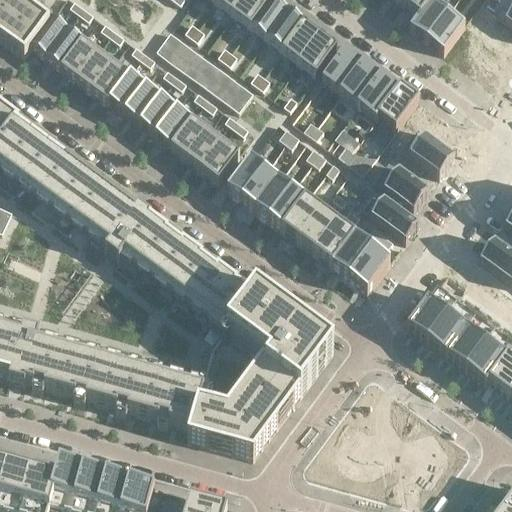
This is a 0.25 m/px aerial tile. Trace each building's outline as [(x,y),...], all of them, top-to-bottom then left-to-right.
[(0,0),(0,46),(23,64),(30,54),(30,53),(48,29),(47,29),(51,25),(17,0),(0,0)] [(178,0),(172,0),(170,4),(179,11),(184,4),(178,0)] [(203,0),(216,9),(222,0),(203,0)] [(222,0),(216,9),(233,21),(248,0),(222,0)] [(248,0),(233,21),(249,33),(270,5),(269,4),(266,0),(248,0)] [(388,0),(393,4),(396,8),(401,9),(402,10),(409,0),(388,0)] [(409,0),(402,10),(418,22),(430,7),(435,0),(409,0)] [(270,5),(249,33),(265,46),(286,17),(270,5)] [(73,7),(69,13),(78,20),(83,14),(73,7)] [(418,22),(409,35),(426,48),(447,19),(430,7),(418,22)] [(502,12),(495,21),(511,33),(511,16),(511,18),(502,12)] [(83,14),(78,20),(87,27),(92,21),(83,14)] [(286,17),(265,46),(282,58),(303,29),(286,17)] [(447,19),(426,48),(443,60),(464,32),(447,19)] [(48,29),(30,53),(30,54),(45,65),(66,36),(51,25),(47,29),(48,29)] [(192,29),(185,39),(191,43),(198,34),(192,29)] [(303,29),(282,58),(298,70),(319,41),(303,29)] [(104,30),(100,36),(109,43),(114,37),(104,30)] [(198,34),(191,43),(197,48),(204,38),(198,34)] [(66,36),(45,65),(61,76),(82,48),(66,36)] [(114,37),(109,43),(118,50),(123,44),(114,37)] [(511,48),(497,37),(482,58),(511,80),(511,48)] [(169,38),(155,57),(171,69),(178,59),(172,55),(179,45),(169,38)] [(319,41),(298,70),(315,82),(336,54),(319,41)] [(179,45),(172,55),(178,59),(185,50),(179,45)] [(82,48),(61,76),(76,88),(97,59),(82,48)] [(185,50),(178,59),(184,64),(191,54),(185,50)] [(135,53),(131,59),(140,66),(145,60),(135,53)] [(191,54),(184,64),(190,68),(197,59),(191,54)] [(224,54),(217,63),(224,68),(231,58),(224,54)] [(344,57),(321,88),(339,102),(362,70),(344,57)] [(231,58),(224,68),(230,72),(237,63),(231,58)] [(511,80),(482,58),(467,78),(499,102),(511,84),(511,80)] [(97,59),(76,88),(91,99),(113,70),(97,59)] [(178,59),(171,69),(177,73),(184,64),(178,59)] [(197,59),(190,68),(196,72),(203,63),(197,59)] [(145,60),(140,66),(150,73),(154,67),(145,60)] [(203,63),(196,72),(202,77),(209,68),(203,63)] [(184,64),(177,73),(183,77),(190,68),(184,64)] [(190,68),(183,77),(189,82),(196,72),(190,68)] [(209,68),(202,77),(208,81),(215,72),(209,68)] [(113,70),(91,99),(108,111),(109,109),(108,109),(128,82),(113,70)] [(362,70),(339,102),(357,114),(380,83),(362,70)] [(196,72),(189,82),(195,86),(202,77),(196,72)] [(215,72),(208,81),(214,86),(221,76),(215,72)] [(167,76),(162,82),(171,89),(176,83),(167,76)] [(221,76),(214,86),(220,90),(227,81),(221,76)] [(202,77),(195,86),(201,91),(208,81),(202,77)] [(257,78),(250,87),(256,92),(263,82),(257,78)] [(128,82),(108,109),(109,109),(124,121),(145,92),(129,80),(128,82)] [(208,81),(201,91),(207,95),(214,86),(208,81)] [(227,81),(220,90),(226,95),(233,85),(227,81)] [(263,82),(256,92),(263,97),(270,87),(263,82)] [(176,83),(171,89),(181,96),(185,90),(176,83)] [(380,83),(357,114),(375,128),(377,125),(376,124),(397,96),(396,96),(380,83)] [(233,85),(226,95),(232,99),(239,90),(233,85)] [(214,86),(207,95),(213,100),(220,90),(214,86)] [(220,90),(213,100),(219,104),(226,95),(220,90)] [(239,90),(232,99),(238,104),(245,94),(239,90)] [(145,92),(124,121),(140,132),(161,104),(145,92)] [(397,96),(376,124),(377,125),(395,137),(418,106),(399,92),(396,96),(397,96)] [(245,94),(238,104),(244,108),(251,99),(245,94)] [(226,95),(219,104),(225,108),(232,99),(226,95)] [(198,99),(193,105),(202,112),(207,106),(198,99)] [(232,99),(225,108),(231,113),(238,104),(232,99)] [(290,103),(283,113),(289,117),(296,108),(290,103)] [(161,104),(140,132),(155,144),(176,115),(161,104)] [(238,104),(231,113),(237,117),(244,108),(238,104)] [(207,106),(202,112),(212,119),(216,113),(207,106)] [(0,111),(0,178),(2,180),(1,182),(11,190),(13,188),(20,193),(18,195),(29,203),(30,200),(37,205),(35,208),(46,215),(48,213),(54,218),(53,220),(63,228),(65,226),(72,231),(70,233),(81,241),(82,239),(89,244),(87,246),(98,254),(100,252),(105,256),(104,258),(118,269),(120,266),(129,274),(131,271),(138,276),(136,279),(147,286),(148,284),(155,289),(153,291),(164,299),(166,297),(172,302),(171,304),(181,312),(183,310),(190,315),(188,317),(199,325),(200,323),(207,328),(205,330),(216,338),(218,336),(224,340),(227,337),(252,303),(252,302),(149,226),(150,225),(136,214),(134,218),(109,200),(107,196),(102,195),(14,130),(18,125),(0,111)] [(176,115),(155,144),(171,155),(192,126),(176,115)] [(438,121),(423,142),(453,164),(468,144),(438,121)] [(228,122),(224,128),(233,135),(238,128),(228,122)] [(192,126),(171,155),(178,161),(180,166),(185,166),(186,166),(207,138),(192,126)] [(238,128),(233,135),(243,142),(247,135),(238,128)] [(310,128),(303,138),(309,142),(316,133),(310,128)] [(316,133),(309,142),(315,147),(322,138),(316,133)] [(286,135),(279,145),(285,149),(292,140),(286,135)] [(417,137),(402,157),(438,184),(453,164),(423,142),(417,137)] [(207,138),(186,166),(194,172),(195,177),(201,177),(201,178),(222,149),(207,138)] [(292,140),(285,149),(291,154),(298,144),(292,140)] [(222,149),(201,178),(209,183),(211,189),(216,189),(217,190),(239,161),(222,149)] [(345,154),(338,164),(344,168),(351,159),(345,154)] [(313,155),(306,165),(312,169),(319,160),(313,155)] [(250,167),(227,198),(241,209),(264,177),(272,166),(258,156),(250,167)] [(351,159),(344,168),(350,173),(357,163),(351,159)] [(319,160),(312,169),(318,174),(325,164),(319,160)] [(388,169),(373,189),(412,219),(427,199),(388,169)] [(333,170),(325,179),(332,184),(339,174),(333,170)] [(264,177),(241,209),(255,219),(278,187),(264,177)] [(278,187),(255,219),(268,229),(291,197),(278,187)] [(291,197),(268,229),(282,239),(305,207),(291,197)] [(336,200),(332,207),(341,213),(346,207),(336,200)] [(374,200),(361,218),(404,250),(417,232),(374,200)] [(305,207),(282,239),(298,251),(321,220),(305,207)] [(4,215),(0,224),(0,226),(6,229),(11,219),(4,215)] [(348,217),(344,223),(353,230),(358,224),(348,217)] [(321,220),(298,251),(314,263),(338,232),(321,220)] [(338,232),(314,263),(331,275),(354,244),(338,232)] [(373,235),(368,241),(378,248),(382,242),(373,235)] [(382,242),(378,248),(387,255),(392,249),(382,242)] [(354,244),(331,275),(348,288),(371,257),(354,244)] [(479,266),(478,268),(479,268),(511,292),(511,261),(494,248),(493,247),(493,248),(479,267),(479,266)] [(371,257),(348,288),(366,301),(389,270),(371,257)] [(511,352),(435,296),(405,336),(484,394),(483,396),(489,400),(492,395),(511,409),(511,352)] [(190,436),(186,448),(252,466),(333,357),(254,299),(252,302),(252,303),(227,337),(224,340),(211,357),(203,388),(201,395),(202,395),(190,436)] [(0,379),(9,382),(8,388),(23,392),(24,390),(32,392),(31,397),(42,400),(43,395),(74,404),(72,409),(84,412),(85,407),(115,415),(114,420),(125,423),(127,418),(157,427),(156,432),(167,435),(168,430),(190,436),(202,395),(201,395),(203,388),(191,384),(190,387),(182,385),(183,382),(170,379),(169,381),(161,379),(162,376),(149,373),(149,375),(141,373),(141,371),(129,367),(128,370),(120,367),(120,365),(108,361),(107,364),(99,362),(100,359),(87,356),(86,358),(78,356),(79,353),(66,350),(65,352),(57,350),(58,348),(45,344),(45,347),(38,345),(39,340),(22,335),(22,334),(11,331),(10,333),(2,331),(3,328),(0,327),(0,379)] [(55,482),(47,511),(71,511),(82,473),(60,467),(59,467),(59,466),(58,466),(54,481),(55,482)] [(8,469),(0,496),(0,511),(20,511),(31,475),(23,473),(22,471),(18,470),(16,471),(8,469)] [(82,473),(71,511),(96,511),(106,480),(105,480),(105,479),(83,473),(83,474),(82,473)] [(31,475),(20,511),(47,511),(55,482),(54,481),(31,475)] [(106,480),(96,511),(121,511),(129,486),(128,486),(106,480)] [(129,486),(121,511),(147,511),(153,493),(152,492),(152,493),(151,492),(129,486)] [(221,511),(189,503),(186,511),(221,511)]
